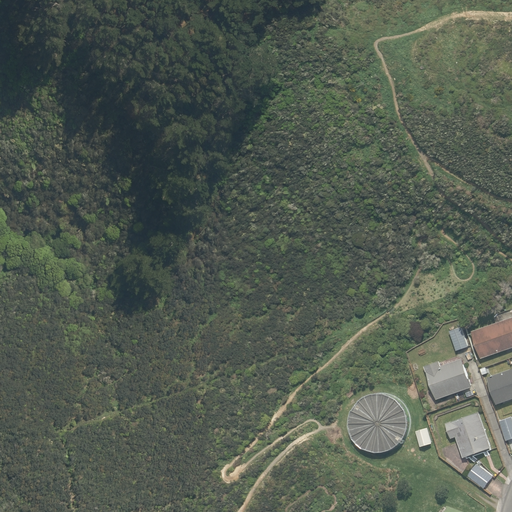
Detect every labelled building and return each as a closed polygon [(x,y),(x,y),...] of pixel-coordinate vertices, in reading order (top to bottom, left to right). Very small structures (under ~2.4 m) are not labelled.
[(511,317),(473,331),(482,358),(511,347),(511,317)] [(450,331),(457,351),(470,346),(469,343),(470,343),(466,331),(464,332),(462,326),(450,331)] [(428,371),(438,399),(473,387),(463,358),(442,366),(441,361),(425,366),(427,372),(428,371)] [(511,369),(489,377),(498,404),(511,398),(511,369)] [(375,451),(379,452),(382,452),(386,451),(389,450),(393,449),(396,447),(399,445),(402,443),(404,440),(406,437),(408,433),(409,430),(410,426),(410,422),(410,419),(409,415),(408,412),(407,408),(405,405),(402,402),(400,400),(397,397),(394,396),(390,394),(387,393),(383,393),(379,392),(376,393),(372,394),(369,395),(365,397),(362,399),(360,401),(357,404),(355,407),(353,410),(352,413),(351,417),(351,420),(351,424),(351,427),(352,431),(353,434),(355,437),(357,440),(359,443),(362,445),(365,448),(368,449),(372,450),(375,451)] [(457,436),(465,457),(493,447),(480,411),(447,423),(452,438),(457,436)] [(511,416),(500,420),(507,440),(511,438),(511,416)] [(431,425),(417,429),(420,447),(435,444),(431,425)] [(468,475),(485,488),(494,477),(477,464),(468,475)]
